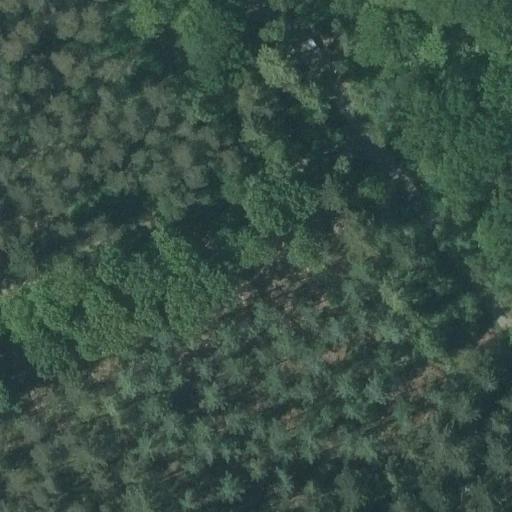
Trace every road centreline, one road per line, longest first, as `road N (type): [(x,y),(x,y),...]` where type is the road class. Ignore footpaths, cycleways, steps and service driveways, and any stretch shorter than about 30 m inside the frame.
road 1 (unclassified): [(275,0),(511,334)]
road 2 (track): [(0,297),(368,135)]
road 3 (track): [(357,122),(511,9)]
